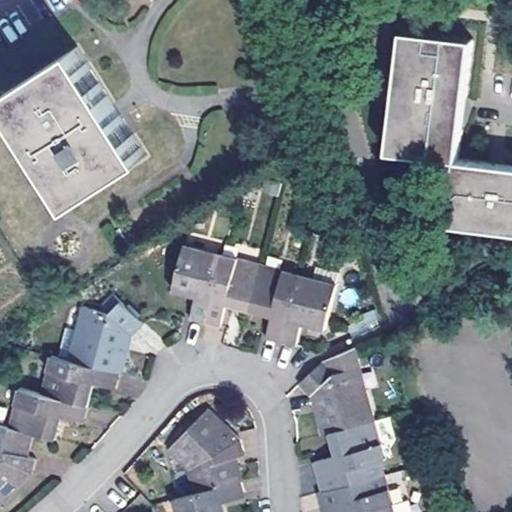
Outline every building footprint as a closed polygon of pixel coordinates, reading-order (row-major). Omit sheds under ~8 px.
[(455,159),(459,159),(472,38),(403,30),(395,96),(388,151),(455,159)] [(77,47),(4,93),(74,201),(146,156),(116,108),(77,47)] [(511,165),(494,163),(459,159),(455,159),(448,223),(511,231),(511,165)] [(184,249),(224,259),(225,254),(185,244),(184,249)] [(174,285),(197,292),(196,297),(190,319),(209,323),(224,259),(184,249),(174,285)] [(224,259),(261,268),(262,263),(225,254),(224,259)] [(251,304),(261,268),(224,259),(209,323),(220,326),(226,305),(227,299),(251,304)] [(261,268),(298,278),(299,273),(262,263),(261,268)] [(298,278),(336,287),(340,273),(317,267),(314,277),(299,273),(298,278)] [(266,337),(282,342),(298,278),(261,268),(251,304),(269,309),(273,310),(271,317),(266,337)] [(304,318),(327,324),(336,287),(298,278),(282,342),(296,345),(302,325),(304,318)] [(173,290),(196,297),(197,292),(174,285),(173,290)] [(127,333),(131,334),(143,323),(113,293),(98,309),(87,306),(73,360),(116,372),(123,348),(127,333)] [(227,299),(226,305),(249,311),(251,304),(227,299)] [(251,304),(249,311),(271,317),(273,310),(269,309),(251,304)] [(83,306),(69,359),(73,360),(87,306),(83,306)] [(304,318),(302,325),(325,330),(327,324),(304,318)] [(121,373),(131,334),(127,333),(123,348),(116,372),(121,373)] [(351,348),(372,421),(377,420),(355,346),(351,348)] [(319,362),(299,383),(314,397),(323,435),(329,433),(335,431),(372,421),(351,348),(319,362)] [(45,394),(55,356),(51,354),(41,393),(45,394)] [(116,372),(73,360),(69,359),(55,356),(45,394),(83,405),(88,386),(89,382),(95,383),(116,388),(121,373),(116,372)] [(88,407),(95,383),(89,382),(88,386),(83,405),(88,407)] [(22,389),(19,388),(9,427),(12,427),(22,389)] [(88,407),(83,405),(45,394),(41,393),(22,389),(12,427),(31,433),(35,434),(51,438),(56,419),(57,415),(62,416),(83,421),(88,407)] [(210,408),(171,446),(192,468),(199,492),(241,482),(236,464),(231,465),(230,462),(229,458),(239,456),(245,454),(242,441),(210,408)] [(56,440),(62,416),(57,415),(56,419),(51,438),(56,440)] [(383,442),(377,420),(372,421),(382,459),(391,457),(387,441),(383,442)] [(341,454),(335,456),(314,462),(322,491),(383,474),(386,474),(382,459),(372,421),(335,431),(340,450),(341,454)] [(9,427),(0,424),(0,503),(2,505),(32,475),(36,459),(29,457),(20,454),(21,451),(22,446),(27,448),(31,433),(12,427),(9,427)] [(335,431),(329,433),(335,456),(341,454),(340,450),(335,431)] [(35,434),(31,433),(27,448),(22,446),(21,451),(20,454),(29,457),(35,434)] [(188,469),(194,494),(199,492),(192,468),(171,446),(168,449),(188,469)] [(245,480),(239,456),(229,458),(230,462),(231,465),(236,464),(241,482),(242,481),(245,480)] [(324,511),(393,511),(391,505),(383,474),(322,491),(318,492),(324,511)] [(221,511),(219,502),(225,501),(246,495),(242,481),(241,482),(199,492),(194,494),(178,498),(181,511),(221,511)] [(391,505),(393,511),(406,511),(403,502),(391,505)]
